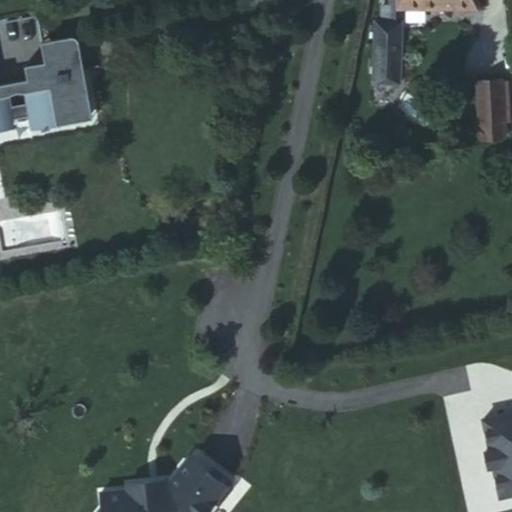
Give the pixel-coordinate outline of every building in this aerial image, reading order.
[(432,18),(407,16),(405,79),(432,80),(434,18),(432,18)] [(104,73),(96,49),(95,46),(94,46),(93,45),(92,45),(92,44),(91,44),(91,43),(86,43),(62,51),(67,70),(82,66),(85,78),(104,73)] [(1,60),(0,60),(0,156),(1,158),(2,158),(3,158),(4,159),(8,159),(8,158),(9,158),(10,158),(11,157),(12,157),(13,156),(14,155),(15,153),(16,150),(16,148),(15,146),(13,138),(54,126),(58,139),(66,136),(66,138),(76,135),(75,134),(118,121),(104,73),(85,78),(82,66),(67,70),(48,76),(51,88),(23,96),(22,92),(12,94),(1,60)] [(509,139),(508,77),(475,78),(476,140),(509,139)] [(511,408),(479,415),(496,497),(511,494),(511,408)] [(233,450),(226,461),(263,489),(270,478),(233,450)] [(140,497),(142,511),(141,511),(245,511),(263,489),(226,461),(205,487),(203,488),(202,483),(166,488),(167,493),(140,497)]
